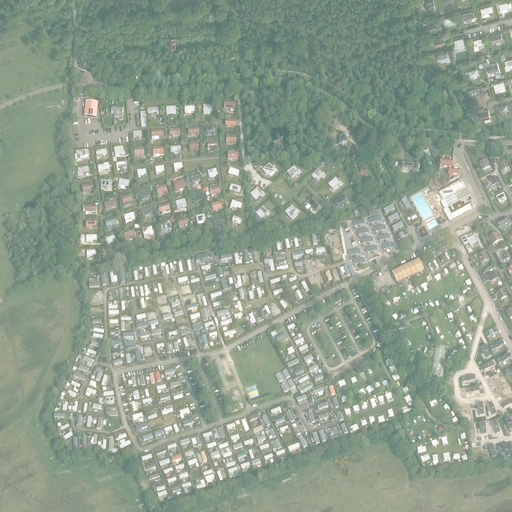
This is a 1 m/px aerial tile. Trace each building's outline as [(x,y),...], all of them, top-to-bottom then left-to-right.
[(433,11),(435,10),(433,1),(424,3),(426,9),(432,7),(433,11)] [(480,9),(482,17),(485,16),(484,14),(490,13),(489,7),(480,9)] [(462,15),(464,20),(475,17),(473,12),(462,15)] [(444,19),(445,25),(457,22),(455,16),(444,19)] [(428,23),(425,24),(425,22),(422,23),(423,25),(426,25),(428,32),(436,30),(434,22),(429,24),(428,23)] [(499,42),(502,41),(500,34),(491,36),(493,43),(496,43),(495,41),(499,40),(499,42)] [(464,47),(464,44),(462,39),(454,41),(455,46),(454,46),(455,50),(458,49),(458,48),(464,47)] [(473,42),(475,49),(478,48),(477,46),(483,45),(482,39),(473,42)] [(497,64),(489,66),(488,61),(483,63),(485,70),(486,70),(487,73),(494,71),(494,73),(495,73),(495,75),(500,74),(497,64)] [(468,72),(470,79),(472,79),(472,77),(478,75),(476,70),(468,72)] [(495,90),(495,93),(499,92),(498,89),(504,88),(503,82),(494,85),(495,90)] [(486,100),(488,100),(484,87),(476,90),(468,92),(469,98),(475,96),(478,105),(473,106),(473,108),(470,109),(470,110),(467,111),(468,114),(475,112),(478,110),(478,109),(486,106),(485,103),(487,102),(486,100)] [(71,113),(78,113),(79,101),(73,100),(71,113)] [(85,105),(84,116),(95,117),(97,117),(98,102),(86,101),(85,105)] [(498,113),(499,116),(503,115),(502,112),(508,111),(506,105),(498,108),(499,113),(498,113)] [(166,115),(169,115),(168,113),(174,112),(174,107),(165,107),(166,113),(166,115)] [(114,117),(123,117),(123,108),(111,108),(111,114),(114,114),(114,117)] [(482,120),(490,118),(488,110),(479,113),(480,116),(475,117),(476,122),(482,120)] [(287,148),(291,148),(291,136),(287,136),(287,134),(283,134),(283,137),(281,137),(281,136),(277,136),(277,142),(281,142),(281,141),(283,141),(287,141),(287,148)] [(346,146),(348,137),(341,134),(338,144),(346,146)] [(124,152),(123,152),(122,147),(114,148),(114,153),(115,153),(115,155),(121,154),(121,156),(125,156),(124,152)] [(99,158),(99,157),(103,156),(103,155),(107,154),(106,149),(95,151),(96,156),(97,159),(99,158)] [(137,155),(141,155),(141,154),(143,154),(142,149),(134,149),(134,155),(135,155),(135,158),(137,158),(137,155)] [(76,151),(77,160),(81,160),(80,157),(84,157),(84,156),(88,155),(87,150),(76,151)] [(449,176),(448,182),(458,178),(458,174),(459,167),(456,163),(451,162),(452,159),(441,157),(440,160),(440,167),(449,169),(448,176),(449,176)] [(506,161),(501,163),(500,159),(497,161),(500,167),(501,167),(503,170),(509,167),(506,161)] [(483,169),(489,167),(487,160),(479,163),(480,166),(481,165),(483,169)] [(414,163),(403,162),(402,168),(412,169),(412,168),(414,169),(418,170),(418,169),(419,169),(419,163),(414,163)] [(97,166),(98,173),(100,172),(100,171),(106,170),(109,169),(108,163),(103,164),(103,165),(97,166)] [(175,173),(177,172),(177,169),(182,168),(181,163),(173,164),(174,170),(175,173)] [(273,168),(272,168),(268,164),(262,170),(267,176),(272,171),(273,173),(276,170),(273,168)] [(156,176),(159,175),(158,172),(164,171),(163,166),(154,167),(155,173),(156,173),(156,176)] [(298,170),(297,171),(293,166),(285,172),(291,179),(297,174),(298,175),(300,173),(298,170)] [(77,173),(78,177),(83,176),(83,174),(87,173),(86,172),(88,172),(88,167),(78,168),(78,172),(77,173)] [(227,173),(238,176),(239,171),(229,168),(227,173)] [(138,179),(140,178),(140,175),(145,174),(144,169),(136,170),(137,176),(138,176),(138,179)] [(322,173),(321,174),(317,169),(310,175),(316,182),(321,177),(322,178),(325,176),(322,173)] [(194,182),(200,180),(198,175),(193,177),(192,176),(190,176),(190,178),(192,183),(193,186),(195,185),(194,182)] [(492,186),(498,183),(495,176),(487,180),(489,183),(490,182),(492,186)] [(340,181),(339,182),(335,177),(328,183),(333,190),(339,185),(340,186),(342,184),(340,181)] [(469,195),(467,196),(463,189),(465,187),(461,180),(438,192),(443,200),(454,194),(458,201),(446,208),(447,208),(445,209),(444,212),(446,214),(448,215),(450,215),(451,215),(473,203),(469,195)] [(231,190),(239,193),(241,188),(230,184),(228,190),(230,191),(231,190)] [(262,192),(261,193),(257,188),(249,194),(255,200),(260,196),(261,197),(264,195),(262,192)] [(139,193),(140,199),(143,198),(142,198),(150,195),(149,190),(139,193)] [(500,203),(506,200),(503,193),(496,197),(497,200),(498,199),(500,203)] [(346,200),(345,201),(341,196),(333,202),(339,208),(344,204),(345,205),(348,203),(346,200)] [(184,208),(187,207),(185,199),(175,202),(176,207),(177,207),(178,210),(184,208)] [(320,206),(313,199),(308,204),(315,210),(320,206)] [(230,206),(240,209),(242,204),(232,201),(230,206)] [(158,206),(159,212),(162,212),(161,211),(167,209),(166,204),(158,206)] [(296,209),(295,210),(290,205),(282,212),(289,219),(295,214),(296,215),(299,212),(296,209)] [(267,211),(266,212),(262,207),(254,213),(260,220),(266,215),(267,216),(269,214),(267,211)] [(128,222),(128,223),(132,222),(131,220),(135,219),(133,213),(123,216),(125,223),(128,222)] [(231,222),(239,225),(241,219),(233,217),(231,222)] [(110,226),(116,224),(115,218),(105,221),(107,230),(111,229),(110,226)] [(511,223),(510,219),(507,221),(506,218),(497,223),(500,227),(508,223),(509,225),(511,223)] [(213,222),(215,229),(223,226),(221,220),(213,222)] [(160,225),(161,230),(171,228),(170,221),(167,222),(167,223),(160,225)] [(146,237),(153,235),(152,227),(142,229),(143,234),(145,234),(146,237)] [(500,237),(498,238),(496,233),(489,237),(493,244),(502,240),(500,237)] [(110,246),(109,243),(113,243),(113,242),(115,241),(113,234),(111,235),(111,237),(105,238),(106,243),(107,243),(107,246),(110,246)] [(474,246),(472,244),(476,242),(473,237),(464,241),(465,244),(466,244),(469,243),(471,248),(474,246)] [(271,253),(270,244),(263,245),(263,249),(268,248),(268,253),(271,253)] [(500,254),(504,261),(509,259),(505,251),(500,254)] [(485,253),(480,255),(478,252),(472,256),(473,259),(478,256),(479,259),(480,258),(482,262),(488,259),(485,253)] [(418,259),(391,272),(396,283),(424,270),(418,259)] [(491,282),(498,278),(494,272),(487,275),(488,278),(489,278),(491,282)] [(306,292),(309,291),(304,282),(301,283),(306,292)] [(303,298),(299,290),(296,292),(293,293),(297,301),(303,298)] [(501,300),(507,297),(504,290),(497,294),(498,297),(499,296),(501,300)] [(279,309),(272,302),(270,304),(277,312),(279,309)] [(157,323),(156,320),(150,322),(150,324),(148,325),(149,329),(152,328),(151,325),(152,325),(153,326),(154,325),(153,324),(157,323)] [(495,327),(485,333),(487,337),(498,331),(495,327)] [(502,340),(491,346),(493,350),(504,344),(502,340)] [(440,375),(445,347),(435,345),(431,374),(434,374),(433,378),(437,378),(438,375),(440,375)] [(508,354),(497,359),(499,363),(510,357),(508,354)] [(228,386),(218,361),(213,363),(223,388),(228,386)] [(120,442),(118,443),(118,447),(118,450),(120,449),(121,449),(131,444),(129,440),(121,445),(120,442)] [(502,445),(506,456),(510,455),(507,443),(502,445)]
